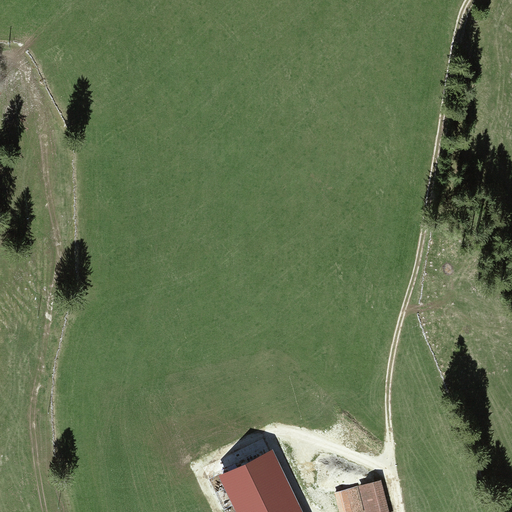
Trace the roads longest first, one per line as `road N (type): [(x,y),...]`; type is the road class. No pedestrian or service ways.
road 1 (track): [(469,0),(427,223),(393,350),(390,439),(400,511)]
road 2 (track): [(0,61),(30,79),(39,108),(59,253),(32,397),(44,511)]
